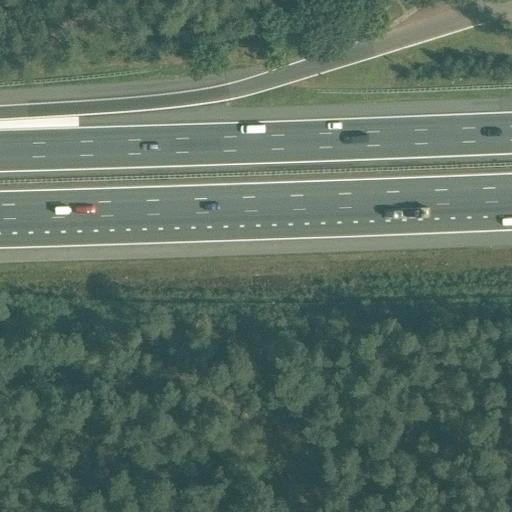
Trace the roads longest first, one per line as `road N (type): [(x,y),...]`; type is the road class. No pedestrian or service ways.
road 1 (motorway): [(0,211),(511,194)]
road 2 (motorway): [(511,134),(0,150)]
road 3 (motorway): [(320,64),(179,101),(0,114)]
